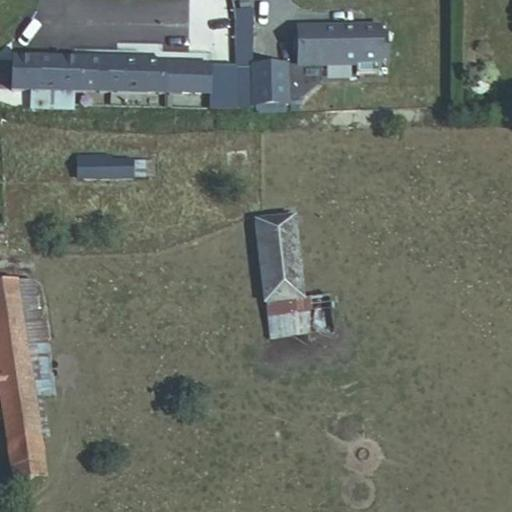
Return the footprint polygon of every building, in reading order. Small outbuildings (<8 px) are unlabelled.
[(377,27),(297,27),(297,64),(255,64),(255,103),(289,103),(289,99),(305,99),(324,79),(324,64),(353,64),(353,73),(377,73),(377,27)] [(162,61),(11,60),(11,90),(32,91),(31,108),(70,108),(70,91),(162,92),(162,61)] [(78,180),(98,180),(98,163),(109,163),(109,158),(78,158),(78,180)] [(132,180),(154,180),(154,162),(132,163),(132,180)] [(98,180),(132,180),(132,163),(109,163),(98,163),(98,180)] [(264,302),(303,298),(294,217),(256,221),(264,302)] [(25,344),(40,341),(32,283),(0,287),(0,400),(12,485),(45,480),(34,401),(25,344)] [(268,340),(333,334),(329,296),(303,298),(264,302),(268,340)] [(34,401),(49,399),(40,341),(25,344),(34,401)]
